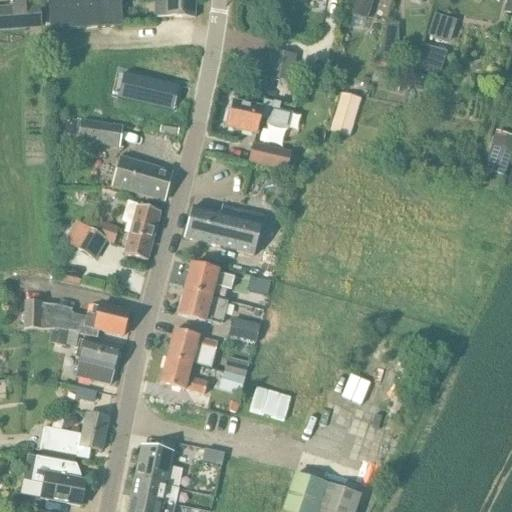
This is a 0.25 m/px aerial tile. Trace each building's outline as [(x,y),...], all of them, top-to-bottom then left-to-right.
[(122,28),(121,19),(120,0),(48,0),(50,32),(122,28)] [(153,0),(153,19),(166,19),(194,19),(194,0),(153,0)] [(370,0),(355,0),(351,16),(367,20),(373,1),(370,0)] [(511,16),(511,0),(506,0),(503,15),(511,16)] [(0,31),(27,30),(26,9),(0,10),(0,31)] [(428,28),(423,40),(447,47),(457,27),(437,19),(433,30),(428,28)] [(386,26),(377,60),(395,59),(395,58),(395,42),(398,42),(398,26),(386,26)] [(420,70),(443,74),(447,51),(424,46),(420,70)] [(293,83),(296,58),(270,54),(267,79),(293,83)] [(127,77),(121,102),(169,112),(175,87),(151,82),(127,77)] [(356,100),(341,95),(332,125),(329,133),(349,140),(360,101),(356,100)] [(232,103),(225,129),(256,136),(260,121),(267,122),(266,127),(288,132),(292,115),(278,112),(280,106),(264,102),(262,108),(249,105),(249,107),(232,103)] [(82,123),(81,132),(79,143),(119,149),(122,129),(120,129),(113,128),(102,126),(82,123)] [(314,142),(323,144),(326,131),(318,130),(314,142)] [(324,148),(347,153),(349,146),(327,141),(324,148)] [(511,150),(492,144),(484,171),(505,179),(511,158),(511,150)] [(248,164),(287,173),(290,155),(253,146),(248,164)] [(164,204),(172,174),(119,160),(111,189),(164,204)] [(57,173),(57,184),(71,184),(71,173),(57,173)] [(123,256),(128,258),(147,263),(161,214),(127,205),(121,224),(126,225),(123,235),(128,237),(123,256)] [(192,209),(184,240),(253,258),(263,218),(222,207),(220,216),(192,209)] [(84,229),(72,252),(93,263),(103,243),(112,245),(117,230),(99,223),(94,236),(84,229)] [(191,267),(184,292),(210,299),(213,288),(229,293),(233,278),(191,267)] [(248,293),(267,298),(271,283),(252,278),(248,293)] [(177,317),(197,322),(220,328),(227,303),(210,299),(184,292),(177,317)] [(23,333),(51,331),(52,329),(78,336),(96,341),(98,332),(122,338),(128,314),(98,306),(98,309),(92,307),(90,315),(86,314),(85,318),(70,315),(71,310),(54,306),(24,303),(23,333)] [(231,326),(228,339),(241,343),(255,346),(258,333),(260,327),(233,320),(231,326)] [(75,348),(78,336),(52,329),(51,331),(49,344),(65,348),(65,346),(75,348)] [(173,332),(166,359),(191,366),(195,351),(214,357),(217,345),(198,340),(198,339),(173,332)] [(75,379),(90,383),(110,387),(119,351),(79,342),(75,361),(79,362),(75,379)] [(397,348),(380,397),(388,400),(406,351),(397,348)] [(159,386),(178,391),(184,393),(184,392),(204,397),(207,385),(187,380),(191,366),(166,359),(159,386)] [(233,362),(230,375),(245,379),(248,367),(233,362)] [(245,379),(230,375),(223,373),(219,391),(240,397),(245,379)] [(230,402),(227,412),(236,415),(238,405),(230,402)] [(40,451),(68,457),(88,461),(90,451),(101,453),(108,420),(85,415),(81,436),(69,433),(68,435),(44,430),(40,451)] [(270,432),(247,511),(355,511),(374,452),(317,434),(315,443),(270,432)] [(141,449),(131,497),(175,507),(182,472),(169,470),(172,455),(141,449)] [(204,451),(201,463),(221,467),(224,455),(204,451)] [(41,501),(60,504),(80,508),(85,484),(72,481),(74,466),(36,459),(32,483),(44,485),(41,501)] [(131,497),(127,511),(159,511),(160,510),(168,511),(173,511),(175,507),(131,497)]
